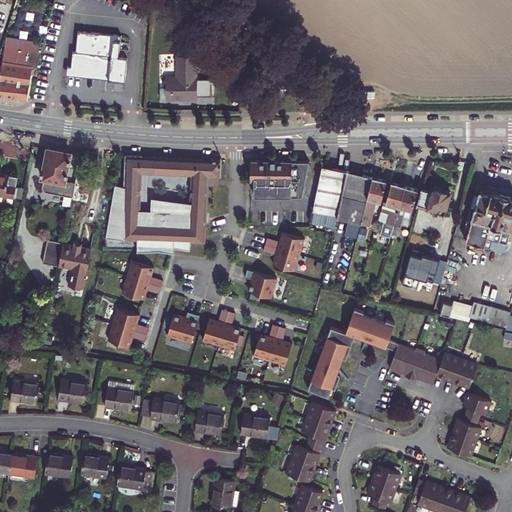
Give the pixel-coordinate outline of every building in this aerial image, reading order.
[(72,65),(71,70),(126,75),(128,48),(120,47),(121,33),(78,30),(76,50),(73,50),(72,65)] [(25,39),(7,36),(5,46),(24,49),(25,39)] [(2,61),(0,60),(0,96),(27,99),(31,73),(36,73),(41,51),(43,47),(41,46),(42,42),(25,39),(24,49),(5,46),(2,61)] [(196,79),(196,56),(177,56),(177,76),(167,76),(167,98),(196,98),(196,97),(211,97),(211,79),(196,79)] [(68,65),(67,74),(126,79),(126,75),(71,70),(72,65),(68,65)] [(241,98),(250,98),(250,88),(241,88),(241,98)] [(73,193),(81,154),(47,148),(42,177),(44,178),(42,187),(45,191),(54,193),(54,191),(60,192),(65,189),(66,192),(73,193)] [(142,156),(126,155),(125,186),(115,184),(105,237),(136,239),(136,252),(157,251),(173,254),(174,247),(190,250),(190,241),(204,242),(207,183),(218,183),(218,176),(220,176),(220,160),(152,157),(151,172),(192,174),(191,202),(151,197),(151,210),(139,210),(141,172),(142,156)] [(151,172),(152,157),(142,156),(141,172),(151,172)] [(280,161),(250,161),(250,181),(254,181),(254,196),(302,196),(309,162),(292,161),(292,164),(285,164),(280,161)] [(311,221),(324,224),(326,213),(337,215),(347,170),(322,165),(311,221)] [(372,176),(347,170),(337,215),(336,217),(360,223),(372,176)] [(16,186),(17,176),(0,173),(0,194),(5,195),(15,197),(17,186),(16,186)] [(372,176),(360,223),(367,225),(371,210),(374,210),(376,200),(381,201),(387,180),(372,176)] [(405,185),(391,181),(383,211),(389,213),(387,222),(384,221),(380,234),(382,235),(379,243),(388,245),(391,233),(405,185)] [(405,185),(391,233),(398,235),(403,217),(406,208),(412,209),(418,189),(405,185)] [(23,187),(17,186),(15,197),(21,198),(23,187)] [(431,191),(421,188),(421,190),(417,204),(436,209),(437,205),(446,208),(447,203),(448,204),(450,196),(449,196),(450,192),(442,189),(434,187),(432,187),(431,191)] [(497,212),(502,195),(491,192),(491,194),(480,191),(479,195),(475,207),(468,232),(482,236),(479,244),(490,248),(492,240),(495,231),(493,231),(494,229),(490,228),(491,225),(492,225),(496,212),(497,212)] [(511,197),(502,195),(497,212),(496,212),(492,225),(491,225),(490,228),(494,229),(493,231),(495,231),(492,240),(507,244),(511,231),(511,233),(511,197)] [(443,217),(446,208),(437,205),(436,209),(434,214),(443,217)] [(406,208),(403,217),(409,219),(412,209),(406,208)] [(389,213),(383,211),(381,220),(384,221),(387,222),(389,213)] [(336,217),(337,215),(326,213),(324,224),(334,226),(336,217)] [(265,244),(277,248),(299,255),(304,239),(282,232),(279,242),(266,238),(265,244)] [(482,236),(468,232),(466,241),(479,244),(482,236)] [(42,262),(59,266),(59,264),(63,244),(63,242),(47,239),(42,262)] [(90,249),(63,244),(59,264),(73,267),(86,269),(90,249)] [(275,255),(272,264),(294,271),(299,255),(277,248),(265,244),(263,251),(275,255)] [(414,248),(404,281),(417,286),(428,252),(414,248)] [(126,276),(148,283),(160,286),(162,280),(150,276),(153,267),(131,260),(126,276)] [(442,279),(445,268),(437,266),(434,277),(442,279)] [(86,269),(73,267),(69,283),(83,286),(86,269)] [(276,278),(246,269),(244,276),(251,279),(247,290),(250,291),(248,299),(257,302),(260,294),(270,297),(276,278)] [(148,283),(126,276),(121,292),(144,298),(148,283)] [(148,283),(146,289),(158,292),(160,286),(148,283)] [(94,294),(92,300),(99,302),(101,296),(94,294)] [(506,326),(510,311),(474,301),(470,316),(506,326)] [(449,316),(452,304),(443,302),(440,314),(449,316)] [(112,323),(134,330),(136,323),(139,314),(117,307),(112,323)] [(354,308),(345,332),(355,335),(395,350),(398,343),(388,339),(394,322),(385,319),(384,322),(362,314),(363,311),(354,308)] [(222,309),(218,321),(224,323),(228,311),(222,309)] [(185,317),(173,313),(172,317),(166,315),(162,325),(161,326),(169,328),(167,335),(190,343),(199,315),(187,311),(185,317)] [(224,323),(218,345),(233,350),(240,328),(231,325),(235,313),(228,311),(224,323)] [(218,345),(224,323),(218,321),(209,318),(202,340),(218,345)] [(134,330),(112,323),(107,339),(129,346),(132,336),(134,330)] [(136,323),(134,330),(146,334),(148,327),(136,323)] [(268,360),(275,338),(279,326),(272,324),(269,336),(259,333),(252,355),(268,360)] [(275,338),(268,360),(284,365),(291,343),(281,340),(285,328),(279,326),(275,338)] [(347,355),(355,335),(345,332),(330,327),(318,361),(308,389),(328,397),(332,387),(335,389),(340,375),(339,373),(337,372),(333,371),(335,367),(339,368),(343,358),(346,359),(346,358),(345,357),(346,355),(347,355)] [(134,330),(132,336),(144,340),(146,334),(134,330)] [(415,349),(398,343),(395,350),(389,367),(406,373),(405,375),(410,377),(414,365),(410,363),(415,349)] [(442,358),(425,352),(426,350),(416,347),(415,349),(410,363),(414,365),(410,377),(415,379),(416,376),(433,383),(436,374),(442,358)] [(461,357),(444,351),(442,358),(436,374),(453,380),(461,357)] [(478,363),(461,357),(453,380),(469,387),(478,363)] [(212,365),(210,371),(217,374),(219,368),(212,365)] [(13,379),(10,399),(37,403),(40,383),(13,379)] [(62,379),(59,398),(84,402),(87,383),(62,379)] [(108,386),(105,405),(130,409),(133,390),(134,384),(116,381),(116,387),(108,386)] [(491,400),(468,391),(463,404),(468,406),(465,413),(479,418),(482,411),(486,413),(491,400)] [(150,415),(150,417),(176,421),(179,401),(153,397),(153,399),(143,398),(141,414),(150,415)] [(335,410),(312,401),(306,418),(329,426),(335,410)] [(198,410),(195,429),(221,433),(224,414),(198,410)] [(244,413),(241,433),(267,437),(270,417),(244,413)] [(479,418),(465,413),(463,419),(458,418),(453,430),(477,438),(481,426),(477,425),(479,418)] [(329,426),(306,418),(302,430),(310,433),(308,440),(322,445),(324,438),(325,438),(329,426)] [(477,438),(453,430),(447,446),(471,455),(477,438)] [(322,445),(308,440),(305,446),(297,443),(292,455),(316,464),(320,452),(319,452),(322,445)] [(0,470),(9,472),(12,453),(0,450),(0,470)] [(73,456),(48,452),(45,472),(70,475),(73,456)] [(37,456),(12,453),(9,472),(34,476),(37,456)] [(109,456),(84,453),(81,472),(106,476),(109,456)] [(316,464),(292,455),(286,472),(309,481),(316,464)] [(146,468),(120,464),(117,483),(144,487),(144,486),(151,487),(153,471),(146,470),(146,468)] [(401,473),(378,464),(372,481),(395,490),(401,473)] [(235,480),(216,477),(212,503),(221,504),(231,506),(231,505),(237,506),(239,490),(234,489),(235,480)] [(417,503),(429,507),(438,484),(426,480),(419,478),(414,491),(420,494),(417,503)] [(372,481),(367,493),(374,495),(371,503),(386,508),(388,501),(391,502),(395,490),(372,481)] [(295,504),(317,511),(318,511),(322,504),(319,503),(323,491),(302,483),(295,504)] [(442,511),(446,511),(454,490),(438,484),(429,507),(442,511)] [(465,511),(471,496),(454,490),(446,511),(465,511)]
